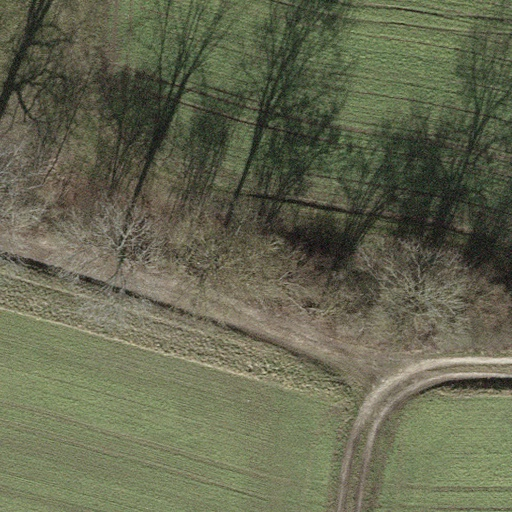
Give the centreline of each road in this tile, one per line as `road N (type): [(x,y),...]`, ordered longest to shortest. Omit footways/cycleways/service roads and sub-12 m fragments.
road 1 (track): [(511,360),(372,363),(0,260)]
road 2 (track): [(353,511),(371,416),(408,362)]
